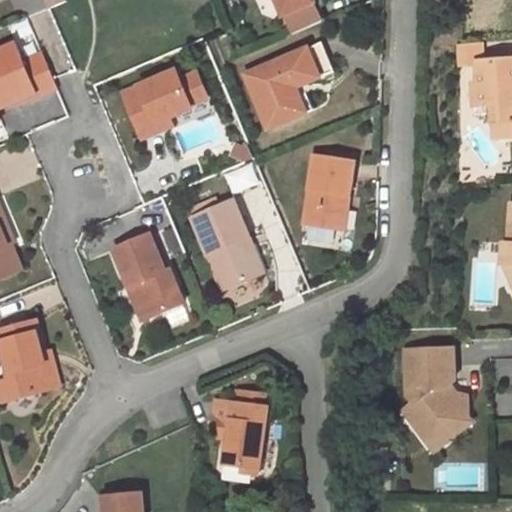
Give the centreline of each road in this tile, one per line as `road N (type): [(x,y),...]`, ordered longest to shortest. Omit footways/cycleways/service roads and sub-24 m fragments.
road 1 (residential): [(403,0),(399,238),(386,277),(309,319)]
road 2 (residential): [(309,319),(119,403)]
road 3 (residential): [(73,218),(59,249),(119,403)]
road 4 (residential): [(309,319),(315,511)]
road 5 (residential): [(73,218),(129,196),(97,119),(87,124)]
road 6 (residential): [(119,403),(26,511)]
road 7 (residential): [(87,124),(45,141),(73,218)]
